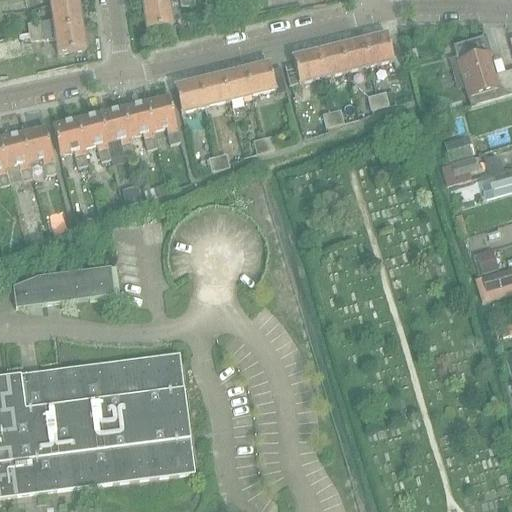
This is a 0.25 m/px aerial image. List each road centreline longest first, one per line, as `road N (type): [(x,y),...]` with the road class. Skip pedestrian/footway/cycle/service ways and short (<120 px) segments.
road 1 (residential): [(121,72),(373,13)]
road 2 (residential): [(373,13),(511,11)]
road 3 (residential): [(0,97),(121,72)]
